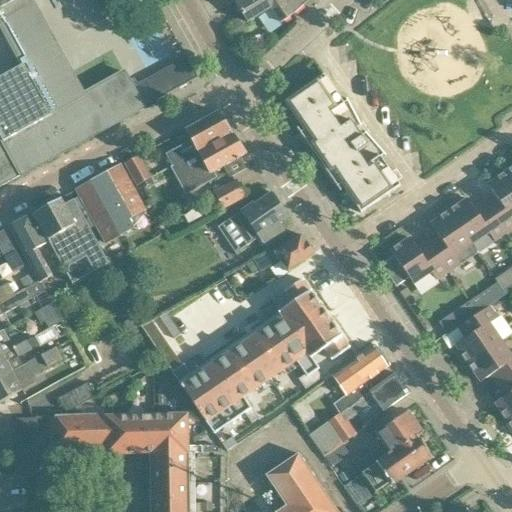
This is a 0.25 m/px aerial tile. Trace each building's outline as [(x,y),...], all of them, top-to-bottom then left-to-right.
[(0,0),(0,187),(143,108),(124,73),(84,95),(31,0),(0,0)] [(241,0),(235,4),(247,23),(270,9),(280,24),(293,15),(309,0),(241,0)] [(340,99),(335,91),(323,75),(284,102),(300,126),(340,99)] [(400,186),(389,170),(382,159),(386,156),(366,134),(369,132),(363,124),(360,125),(347,99),(342,102),(340,99),(300,126),(296,129),(310,149),(314,147),(330,169),(326,172),(337,188),(341,185),(360,214),(400,186)] [(172,167),(174,167),(231,134),(217,113),(186,130),(192,140),(166,155),(172,167)] [(212,173),(246,155),(231,134),(174,167),(181,179),(189,175),(195,187),(214,177),(212,173)] [(137,186),(149,180),(137,157),(125,164),(137,186)] [(145,210),(130,184),(120,166),(76,191),(106,243),(131,229),(133,232),(156,220),(149,208),(145,210)] [(511,218),(511,217),(511,181),(506,173),(488,185),(499,202),(489,209),(505,234),(511,229),(511,218)] [(247,197),(239,181),(218,192),(227,208),(247,197)] [(242,210),(231,218),(248,244),(252,242),(260,237),(266,246),(284,234),(278,225),(288,218),(272,193),(271,194),(254,205),(253,203),(242,210)] [(505,234),(489,209),(478,216),(467,199),(449,212),(471,245),(489,234),(494,242),(505,234)] [(109,264),(88,226),(78,209),(69,214),(61,200),(34,214),(49,240),(48,241),(72,285),(109,264)] [(454,257),(471,245),(449,212),(430,224),(442,241),(431,248),(448,273),(459,265),(454,257)] [(46,245),(40,234),(30,216),(9,228),(35,275),(47,269),(36,250),(46,245)] [(5,230),(0,232),(0,250),(2,255),(3,256),(15,249),(15,248),(5,230)] [(288,273),(313,255),(314,255),(300,235),(275,252),(274,250),(254,261),(260,273),(271,267),(272,269),(280,263),(288,273)] [(421,255),(409,238),(390,251),(393,256),(380,265),(396,287),(409,278),(413,285),(431,273),(437,281),(448,273),(431,248),(421,255)] [(13,274),(25,267),(15,249),(3,256),(13,274)] [(511,282),(505,272),(495,279),(503,290),(506,289),(511,284),(511,282)] [(293,303),(178,381),(214,434),(252,408),(244,397),(302,357),(306,362),(305,362),(313,373),(322,366),(315,356),(324,349),(333,360),(349,349),(347,345),(328,318),(332,314),(328,308),(323,311),(302,280),(285,292),(293,303)] [(0,304),(0,316),(20,306),(44,292),(40,283),(39,282),(15,295),(15,296),(0,304)] [(0,304),(15,296),(15,295),(8,283),(0,287),(0,304)] [(509,293),(506,289),(503,290),(498,284),(488,290),(496,302),(509,293)] [(52,304),(39,311),(45,322),(49,328),(62,321),(52,304)] [(477,315),(469,304),(457,312),(465,324),(477,315)] [(468,364),(501,341),(489,324),(497,319),(489,307),(477,315),(465,324),(472,334),(455,346),(468,364)] [(0,356),(26,342),(21,332),(0,344),(0,356)] [(504,381),(511,376),(511,357),(501,341),(468,364),(480,383),(497,371),(504,381)] [(26,342),(0,356),(0,378),(12,371),(8,363),(31,350),(26,342)] [(371,391),(365,383),(390,366),(376,346),(333,375),(340,385),(346,395),(334,404),(339,413),(340,412),(348,406),(355,418),(376,403),(382,412),(409,394),(395,374),(371,391)] [(12,371),(0,378),(0,402),(12,396),(15,395),(38,382),(32,370),(45,363),(47,368),(61,360),(54,348),(12,371)] [(507,422),(511,418),(511,376),(504,381),(511,392),(494,403),(507,422)] [(87,383),(59,398),(66,412),(80,405),(95,397),(87,383)] [(342,444),(356,434),(340,412),(339,413),(340,413),(324,424),(342,447),(343,446),(342,444)] [(371,471),(417,438),(422,434),(407,412),(376,433),(384,446),(363,460),(371,471)] [(189,446),(188,414),(71,418),(51,418),(51,450),(106,449),(106,454),(105,454),(105,456),(149,454),(150,511),(189,511),(189,454),(215,453),(215,446),(189,446)] [(33,462),(33,449),(35,420),(17,419),(15,462),(33,462)] [(325,459),(342,447),(324,424),(309,435),(325,459)] [(356,465),(364,477),(375,493),(388,485),(389,487),(431,458),(417,438),(371,471),(363,460),(356,465)] [(343,446),(342,447),(325,459),(331,467),(348,455),(343,446)] [(286,507),(277,511),(336,511),(298,454),(265,476),(286,507)]
